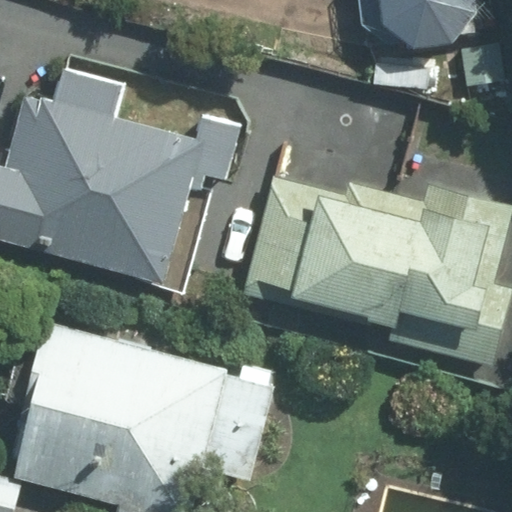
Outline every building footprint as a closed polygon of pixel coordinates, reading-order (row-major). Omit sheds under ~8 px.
[(405,54),(448,52),(463,29),(461,0),(372,0),(374,18),(405,54)] [(24,97),(4,170),(0,169),(0,242),(165,287),(190,195),(200,197),(204,182),(224,187),(238,133),(197,122),(193,138),(120,118),(128,87),(58,68),(49,103),(24,97)] [(349,203),(274,181),(244,283),(494,357),(511,295),(511,293),(495,289),(511,230),(511,210),(424,185),(419,203),(354,184),(349,203)] [(119,511),(242,511),(271,383),(47,334),(14,482),(121,505),(119,511)] [(0,484),(0,511),(9,511),(16,488),(0,484)]
